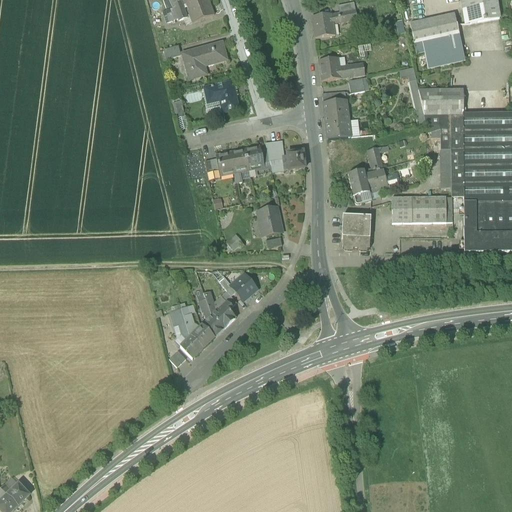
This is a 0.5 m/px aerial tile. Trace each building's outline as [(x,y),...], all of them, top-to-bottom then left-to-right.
[(187,11),(192,24),(214,16),(208,0),(184,0),(188,11),(187,11)] [(499,21),(495,0),(465,0),(469,26),(499,21)] [(178,20),(179,22),(187,19),(181,2),(172,5),(174,10),(178,20)] [(338,8),(339,15),(355,11),(354,4),(338,8)] [(163,14),(167,24),(178,20),(174,10),(163,14)] [(311,19),(315,40),(335,37),(334,26),(358,22),(355,11),(339,15),(332,16),(311,19)] [(410,26),(412,37),(456,27),(454,17),(410,26)] [(424,55),(428,72),(465,63),(461,46),(460,46),(458,37),(459,37),(457,27),(456,27),(412,37),(416,57),(424,55)] [(188,78),(189,81),(206,77),(203,68),(226,62),(222,45),(183,56),(183,57),(184,61),(182,61),(187,78),(188,78)] [(164,52),(166,62),(180,58),(177,48),(164,52)] [(321,84),(341,81),(340,71),(338,60),(318,63),(321,84)] [(345,70),(340,71),(341,81),(365,77),(363,65),(345,68),(345,70)] [(409,84),(416,83),(413,69),(399,72),(401,81),(408,79),(409,84)] [(348,83),(351,96),(365,93),(362,80),(348,83)] [(416,83),(409,84),(412,97),(419,95),(416,83)] [(219,100),(222,115),(238,112),(232,84),(204,90),(205,92),(207,103),(219,100)] [(208,118),(222,115),(219,100),(207,103),(205,92),(202,92),(208,118)] [(463,231),(464,256),(511,254),(511,115),(463,117),(463,92),(418,93),(428,136),(440,133),(440,153),(451,152),(451,189),(451,199),(455,199),(455,201),(459,202),(459,199),(463,199),(464,231),(463,231)] [(322,96),(326,133),(350,131),(347,103),(346,103),(345,94),(322,96)] [(412,97),(416,112),(422,110),(419,95),(412,97)] [(173,105),(176,119),(185,117),(181,103),(173,105)] [(426,126),(422,110),(416,112),(419,127),(426,126)] [(185,117),(176,119),(180,132),(188,130),(185,117)] [(350,139),(350,131),(326,133),(327,141),(350,139)] [(266,148),(266,151),(268,158),(284,156),(282,143),(273,144),(274,146),(266,148)] [(377,150),(379,156),(389,153),(388,147),(377,150)] [(244,151),(248,173),(254,171),(264,170),(263,166),(260,152),(260,148),(244,151)] [(388,190),(387,190),(385,178),(379,156),(377,150),(368,153),(371,165),(373,172),(370,173),(370,171),(347,176),(353,199),(355,205),(357,206),(371,203),(369,195),(388,190)] [(230,154),(234,175),(240,174),(248,173),(244,151),(230,154)] [(266,151),(260,152),(263,166),(270,164),(268,158),(266,151)] [(441,178),(441,191),(451,189),(451,152),(440,153),(441,178)] [(303,153),(286,155),(287,159),(288,172),(305,170),(303,153)] [(220,179),(234,175),(230,154),(215,157),(216,161),(219,173),(220,179)] [(268,158),(270,164),(282,162),(282,160),(287,159),(286,155),(284,156),(268,158)] [(216,161),(210,162),(213,174),(219,173),(216,161)] [(207,175),(213,174),(210,162),(205,163),(207,175)] [(272,175),(284,173),(282,162),(270,164),(272,175)] [(220,180),(220,179),(219,173),(213,174),(207,175),(208,181),(209,183),(220,180)] [(242,185),(240,174),(234,175),(236,186),(242,185)] [(395,176),(385,178),(387,190),(398,187),(395,176)] [(392,226),(446,225),(445,200),(391,201),(392,226)] [(261,222),(264,238),(282,234),(278,218),(276,218),(275,211),(256,215),(258,222),(261,222)] [(341,240),(342,240),(369,241),(370,219),(342,218),(341,240)] [(237,236),(227,243),(233,250),(242,243),(237,236)] [(369,252),(369,241),(342,240),(342,251),(369,252)] [(266,244),(267,251),(281,249),(280,241),(266,244)] [(234,296),(243,305),(257,292),(243,277),(230,288),(229,290),(234,296)] [(222,291),(226,295),(230,300),(234,296),(229,290),(230,288),(227,286),(222,291)] [(195,295),(199,304),(205,302),(202,295),(202,293),(195,295)] [(208,293),(202,295),(205,302),(211,318),(211,319),(216,315),(208,293)] [(236,306),(230,300),(226,295),(219,300),(225,306),(228,310),(230,312),(236,306)] [(211,318),(205,302),(199,304),(203,315),(207,323),(211,319),(211,318)] [(216,315),(211,319),(224,331),(233,322),(224,314),(228,310),(225,306),(216,315)] [(186,336),(190,340),(194,336),(189,317),(187,309),(180,311),(183,325),(186,336)] [(169,314),(173,328),(177,327),(183,325),(180,311),(169,314)] [(214,341),(224,331),(211,319),(207,323),(202,329),(214,341)] [(179,336),(181,338),(187,343),(190,340),(186,336),(183,325),(177,327),(179,336)] [(202,352),(214,341),(202,329),(194,336),(190,340),(202,352)] [(180,350),(187,343),(181,338),(174,344),(180,350)] [(192,362),(202,352),(190,340),(187,343),(180,350),(192,362)] [(168,362),(175,369),(184,361),(177,353),(168,362)] [(10,494),(6,498),(18,509),(29,498),(18,486),(10,494)] [(0,491),(6,498),(10,494),(4,487),(0,491)] [(0,511),(14,511),(18,509),(6,498),(0,503),(0,511)]
